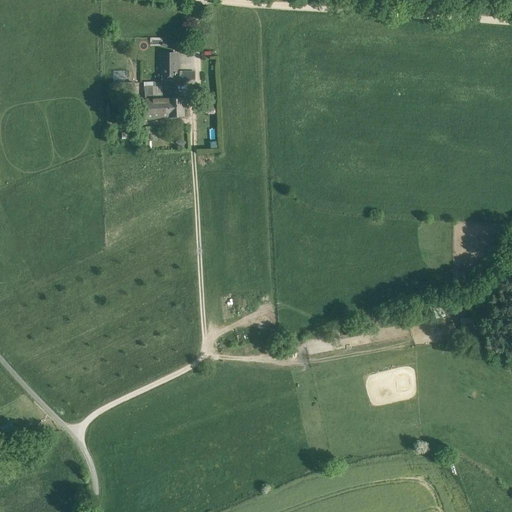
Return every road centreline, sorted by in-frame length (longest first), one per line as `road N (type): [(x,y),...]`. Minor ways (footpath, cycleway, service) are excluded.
road 1 (track): [(248,0),(511,20)]
road 2 (track): [(0,352),(96,461),(95,511)]
